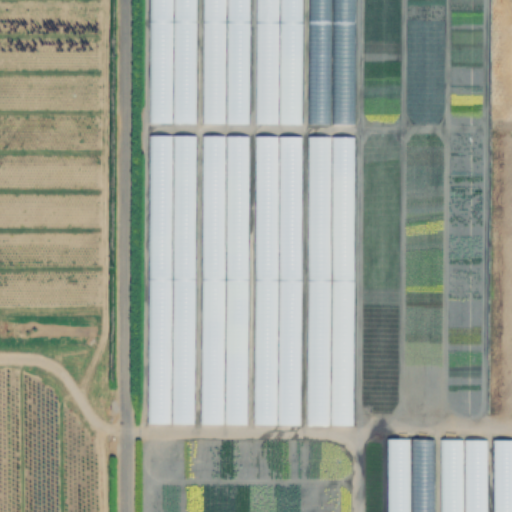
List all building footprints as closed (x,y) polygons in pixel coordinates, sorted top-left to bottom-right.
[(246,123),(247,27),(242,27),(241,33),(235,33),(234,58),(229,58),(229,49),(223,49),(220,49),(220,35),(210,35),(209,49),(200,49),(200,122),(246,123)] [(306,123),(352,123),(352,51),(346,51),(346,61),(336,61),(336,68),(327,68),(327,34),(306,34),(306,123)] [(193,423),(191,135),(171,135),(171,180),(177,182),(178,234),(182,236),(182,238),(186,240),(187,257),(185,261),(189,276),(187,283),(187,317),(186,320),(187,325),(177,325),(178,364),(169,360),(168,321),(166,320),(154,323),(148,340),(146,338),(146,423),(169,423),(193,423)] [(220,135),(200,135),(200,156),(210,156),(210,168),(214,168),(214,155),(220,155),(220,135)] [(298,135),(277,136),(277,152),(286,152),(286,171),(292,171),(292,213),(299,213),(298,135)] [(352,136),(330,136),(329,180),(338,180),(338,204),(345,204),(345,214),(345,230),(351,230),(352,136)] [(351,424),(349,323),(341,323),(342,359),(342,358),(342,379),(337,379),(337,397),(328,397),(329,424),(351,424)] [(304,424),(327,424),(328,357),(327,357),(328,325),(314,325),(313,342),(306,342),(304,424)] [(431,511),(432,438),(386,438),(385,511),(401,511),(402,511),(409,511),(423,511),(431,511)] [(460,511),(463,439),(440,438),(438,511),(460,511)] [(484,511),(485,439),(463,438),(462,511),(484,511)] [(511,511),(511,438),(492,439),(491,511),(511,511)]
